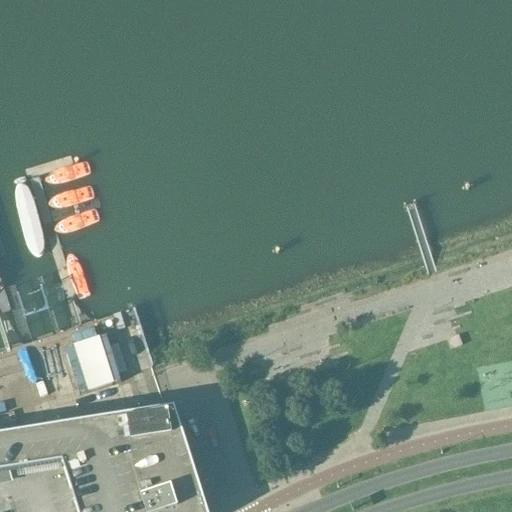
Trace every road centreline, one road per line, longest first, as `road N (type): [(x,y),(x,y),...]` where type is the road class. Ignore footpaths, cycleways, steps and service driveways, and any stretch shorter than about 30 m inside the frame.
road 1 (secondary): [(511,450),(404,476),(310,511)]
road 2 (unclassified): [(238,511),(190,375)]
road 3 (secondary): [(378,511),(511,477)]
